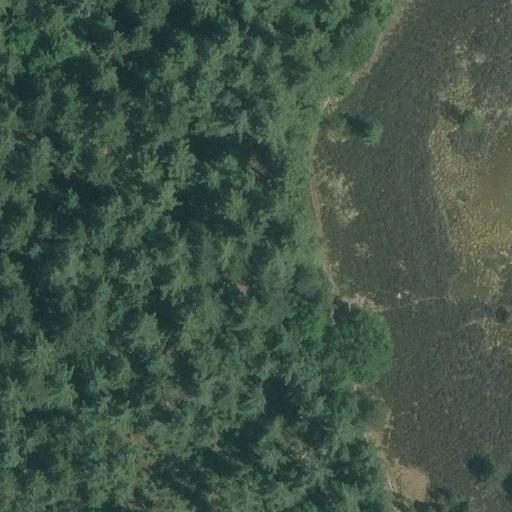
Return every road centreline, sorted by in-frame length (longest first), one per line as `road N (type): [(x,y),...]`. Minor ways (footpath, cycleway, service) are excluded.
road 1 (track): [(308,103),(286,165),(291,228),(301,292),(368,511)]
road 2 (track): [(267,0),(313,47),(308,103)]
